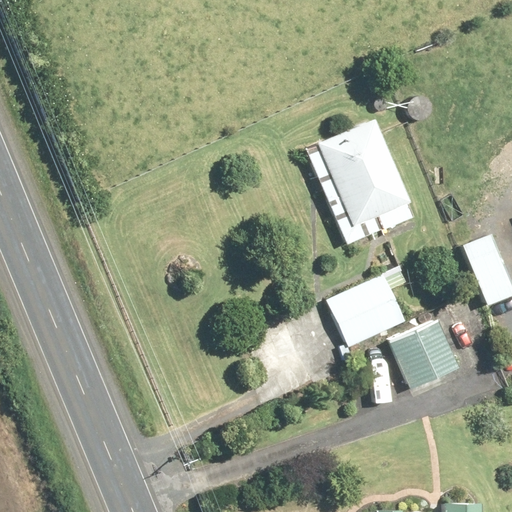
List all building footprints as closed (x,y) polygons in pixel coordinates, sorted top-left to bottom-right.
[(307,143),(295,148),(334,242),(403,213),(361,111),(303,135),(307,143)] [(478,230),(450,240),(473,300),(501,289),(478,230)] [(378,270),(314,298),(334,343),(398,316),(378,270)] [(431,316),(376,339),(397,387),(452,364),(431,316)] [(470,511),(471,497),(438,496),(439,507),(398,506),(368,506),(368,511),(470,511)]
